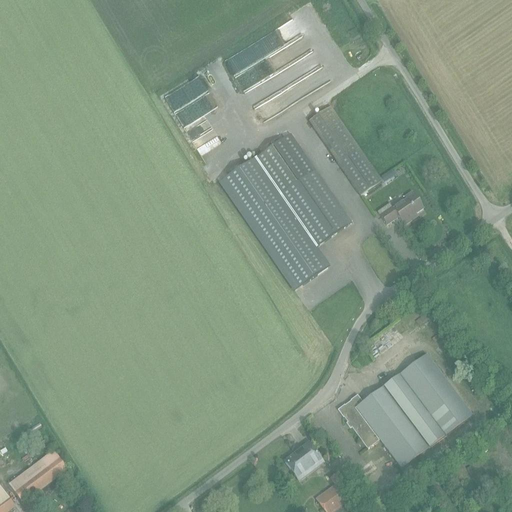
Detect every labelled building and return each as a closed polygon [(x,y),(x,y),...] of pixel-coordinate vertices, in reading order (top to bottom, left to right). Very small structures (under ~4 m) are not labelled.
[(293,41),(299,38),(293,27),(288,30),(293,41)] [(364,59),(353,66),(357,71),(367,64),(364,59)] [(309,123),(361,198),(381,184),(329,109),(309,123)] [(253,162),(224,181),(298,287),(328,266),(324,259),(315,246),(349,222),(289,136),(253,162)] [(386,174),(381,178),(385,183),(390,179),(386,174)] [(386,226),(398,219),(404,227),(412,222),(417,217),(416,215),(423,210),(414,196),(393,210),(389,205),(377,213),(386,226)] [(387,234),(398,226),(394,221),(383,230),(387,234)] [(409,326),(423,315),(420,311),(406,322),(409,326)] [(431,329),(421,333),(423,339),(433,336),(431,329)] [(472,418),(432,365),(426,357),(362,405),(357,397),(338,412),(344,419),(344,418),(348,424),(352,429),(368,451),(380,442),(401,471),(472,418)] [(30,429),(32,433),(40,429),(38,425),(30,429)] [(323,464),(315,453),(309,445),(285,463),(299,482),(323,464)] [(10,487),(13,491),(22,504),(67,471),(55,454),(10,487)] [(338,474),(330,480),(335,487),(315,500),(323,511),(336,511),(351,501),(347,495),(351,492),(338,474)] [(0,511),(8,511),(15,508),(7,496),(0,487),(0,511)]
